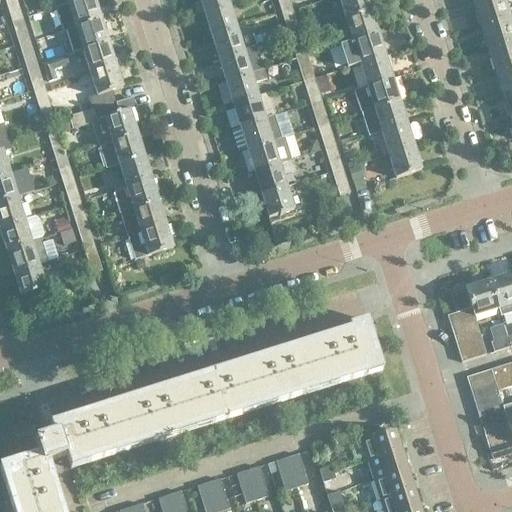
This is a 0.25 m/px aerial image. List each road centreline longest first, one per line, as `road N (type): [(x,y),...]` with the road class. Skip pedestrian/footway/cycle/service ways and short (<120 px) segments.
road 1 (residential): [(38,343),(56,409),(314,327),(336,309),(397,286)]
road 2 (residential): [(105,502),(432,398)]
road 3 (residential): [(235,284),(146,0)]
road 4 (residential): [(481,206),(416,0)]
road 5 (residential): [(38,343),(235,284)]
road 6 (residential): [(235,284),(382,237)]
road 7 (residential): [(472,511),(432,398)]
